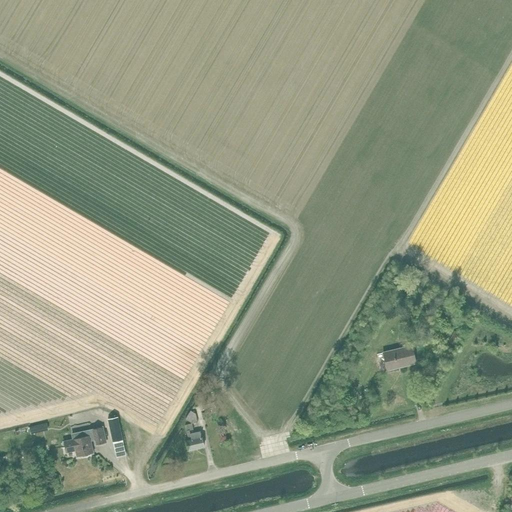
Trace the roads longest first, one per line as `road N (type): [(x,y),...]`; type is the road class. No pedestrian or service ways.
road 1 (unclassified): [(62,511),(321,450)]
road 2 (unclassified): [(321,450),(511,405)]
road 3 (unclassified): [(333,498),(511,455)]
